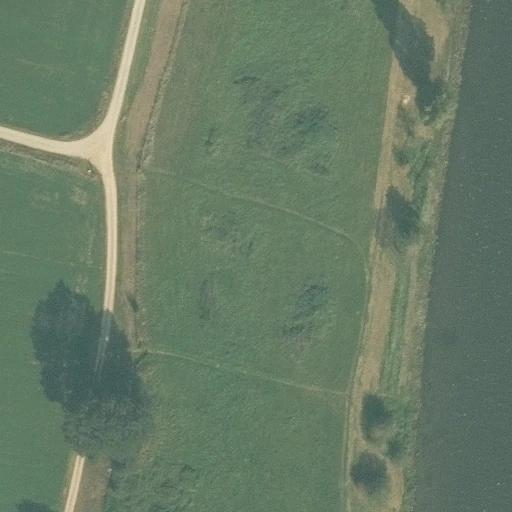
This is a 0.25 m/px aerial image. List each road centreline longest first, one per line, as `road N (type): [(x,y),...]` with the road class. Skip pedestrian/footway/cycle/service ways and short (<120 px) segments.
road 1 (track): [(106,161),(108,301),(69,511)]
road 2 (track): [(138,0),(106,161)]
